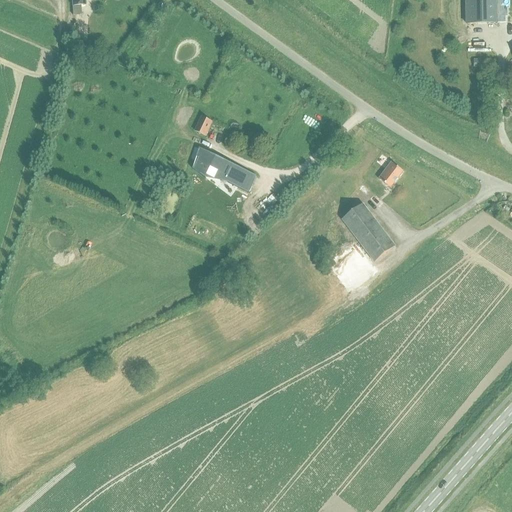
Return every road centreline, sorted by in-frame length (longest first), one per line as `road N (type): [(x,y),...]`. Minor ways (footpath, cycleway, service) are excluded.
road 1 (unclassified): [(511,190),(380,118),(216,0)]
road 2 (secondary): [(424,511),(511,413)]
